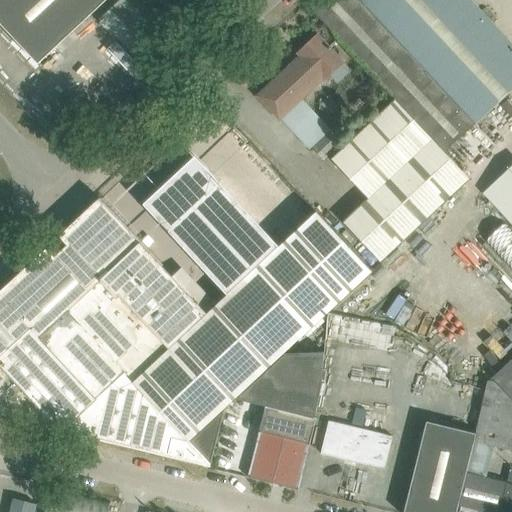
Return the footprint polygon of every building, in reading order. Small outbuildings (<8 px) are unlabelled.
[(106,0),(0,0),(0,23),(38,64),(106,0)] [(119,0),(99,20),(139,63),(171,33),(140,0),(119,0)] [(511,44),(470,0),(309,0),(306,4),(395,99),(394,99),(444,153),(445,152),(511,89),(511,44)] [(317,36),(303,49),(298,54),(300,56),(258,96),(276,116),(296,97),(299,99),(322,78),(323,79),(329,74),(338,83),(350,71),(317,36)] [(115,41),(106,50),(134,79),(142,71),(115,41)] [(394,99),(331,157),(368,197),(342,221),(379,261),(468,179),(444,153),(394,99)] [(328,130),(310,146),(323,159),(340,143),(328,130)] [(0,395),(18,415),(18,416),(15,418),(78,434),(101,440),(210,467),(210,466),(225,405),(235,397),(283,353),(301,337),(372,272),(316,212),(216,304),(206,313),(171,276),(99,199),(62,233),(59,236),(67,245),(50,260),(42,251),(28,264),(0,290),(0,395)] [(511,232),(504,223),(485,241),(511,270),(511,232)] [(62,243),(56,238),(48,246),(53,252),(62,243)] [(174,262),(168,268),(173,273),(179,268),(174,262)] [(181,267),(171,276),(206,313),(216,304),(181,267)] [(283,353),(235,397),(265,405),(247,477),(298,490),(316,417),(314,417),(320,385),(323,352),(283,353)] [(511,358),(490,379),(493,382),(511,401),(511,358)] [(393,436),(328,420),(320,453),(384,469),(393,436)] [(426,421),(403,511),(456,511),(476,433),(426,421)] [(467,472),(457,511),(511,511),(511,469),(510,469),(507,482),(487,477),(467,472)] [(51,487),(45,511),(107,511),(110,501),(51,487)] [(13,499),(9,511),(39,511),(41,507),(13,499)]
